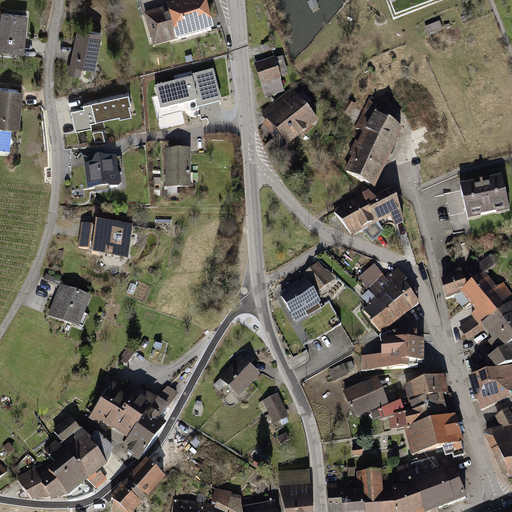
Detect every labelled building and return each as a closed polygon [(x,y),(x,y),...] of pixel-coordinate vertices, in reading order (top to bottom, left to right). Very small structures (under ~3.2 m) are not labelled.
[(203,0),(199,0),(146,14),(155,45),(212,30),(203,0)] [(29,14),(2,12),(0,28),(0,49),(25,52),(29,14)] [(103,32),(78,27),(69,73),(81,75),(83,66),(96,69),(103,32)] [(274,58),(255,64),(265,99),(286,93),(281,78),(289,75),(283,57),(275,59),(274,58)] [(191,79),(156,88),(161,111),(196,102),(198,109),(222,103),(214,71),(190,77),(191,79)] [(22,90),(0,88),(0,125),(18,127),(22,90)] [(84,107),(71,111),(76,130),(92,126),(91,122),(120,114),(120,116),(132,113),(131,111),(134,110),(129,92),(83,103),(84,107)] [(294,92),(260,115),(283,149),(317,126),(294,92)] [(401,130),(370,115),(342,173),(374,188),(401,130)] [(103,130),(93,132),(96,141),(106,141),(103,130)] [(192,151),(167,150),(165,188),(191,189),(192,151)] [(93,163),(85,164),(88,190),(122,187),(118,157),(96,158),(93,163)] [(502,177),(459,188),(468,221),(511,210),(502,177)] [(367,196),(341,208),(355,238),(365,233),(372,241),(380,236),(377,226),(401,215),(392,194),(371,204),(367,196)] [(129,260),(133,226),(97,221),(96,226),(82,224),(79,249),(93,250),(92,255),(129,260)] [(479,258),(439,282),(443,300),(458,294),(473,313),(470,317),(472,320),(460,329),(471,346),(484,336),(497,350),(486,360),(494,373),(511,366),(511,345),(511,344),(511,343),(511,294),(505,285),(497,290),(485,277),(501,267),(492,255),(483,262),(479,258)] [(318,264),(303,273),(316,293),(330,284),(318,264)] [(374,301),(359,313),(378,339),(420,307),(394,274),(386,280),(383,277),(366,290),(374,301)] [(304,281),(276,296),(290,320),(317,305),(304,281)] [(91,298),(62,286),(59,295),(50,317),(79,328),(91,298)] [(423,344),(363,347),(365,373),(425,371),(423,344)] [(258,377),(237,359),(217,381),(238,399),(258,377)] [(343,367),(327,374),(331,385),(348,378),(343,367)] [(511,367),(494,373),(469,381),(478,411),(510,400),(508,394),(511,393),(511,367)] [(406,432),(410,457),(439,452),(443,459),(450,458),(451,463),(462,459),(455,417),(445,419),(440,399),(445,397),(441,379),(408,386),(416,412),(391,418),(394,434),(406,432)] [(93,403),(86,418),(121,446),(116,451),(134,463),(165,425),(158,419),(177,395),(167,387),(153,400),(146,394),(140,398),(115,380),(93,403)] [(376,380),(341,394),(352,420),(387,407),(376,380)] [(76,395),(70,402),(78,409),(84,402),(76,395)] [(289,417),(278,395),(259,404),(271,426),(289,417)] [(499,430),(484,434),(504,482),(511,481),(511,415),(509,411),(492,419),(499,430)] [(29,468),(12,480),(24,503),(36,499),(43,506),(61,500),(64,498),(66,502),(90,494),(82,484),(85,481),(96,492),(107,482),(98,471),(104,467),(110,452),(93,434),(87,439),(68,419),(50,433),(53,441),(40,451),(47,459),(47,468),(39,472),(38,469),(32,471),(29,468)] [(8,443),(0,449),(6,455),(13,449),(8,443)] [(182,444),(157,460),(170,473),(192,459),(182,444)] [(157,460),(152,455),(105,500),(110,505),(107,511),(132,511),(170,473),(157,460)] [(333,490),(326,491),(326,511),(430,511),(458,501),(444,467),(419,478),(412,462),(392,470),(399,488),(377,489),(376,477),(353,478),(354,494),(334,495),(333,490)] [(312,511),(313,487),(281,487),(286,511),(312,511)] [(207,507),(174,503),(172,511),(238,511),(237,503),(227,500),(228,496),(212,491),(207,507)] [(271,511),(270,503),(238,507),(238,511),(271,511)]
